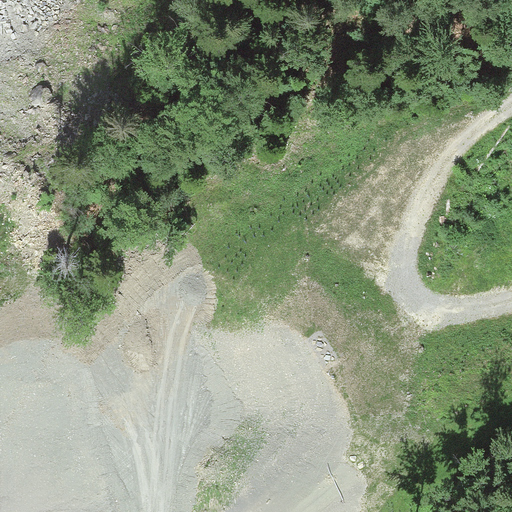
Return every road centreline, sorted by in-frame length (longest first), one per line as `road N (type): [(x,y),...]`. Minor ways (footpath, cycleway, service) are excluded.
road 1 (track): [(0,439),(26,447),(74,432),(151,388),(206,342),(279,255),(355,186),(511,102)]
road 2 (track): [(511,299),(430,314),(409,296),(328,378),(251,498),(255,511)]
road 3 (track): [(409,296),(412,230),(432,185),(475,126)]
